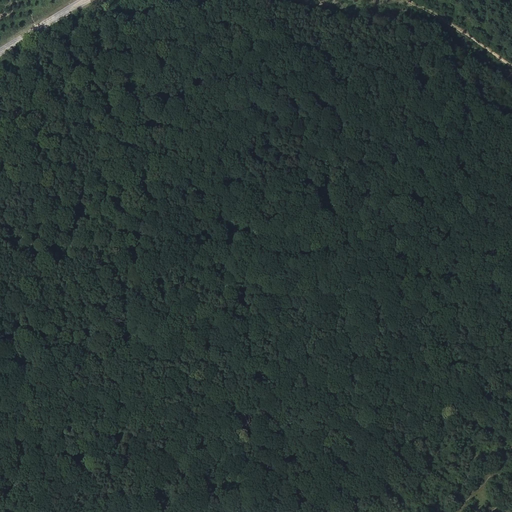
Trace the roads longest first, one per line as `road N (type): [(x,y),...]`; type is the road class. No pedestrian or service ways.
road 1 (track): [(0,375),(15,362),(99,335),(141,292),(146,229),(187,97),(183,31),(209,0)]
road 2 (track): [(511,65),(408,0)]
